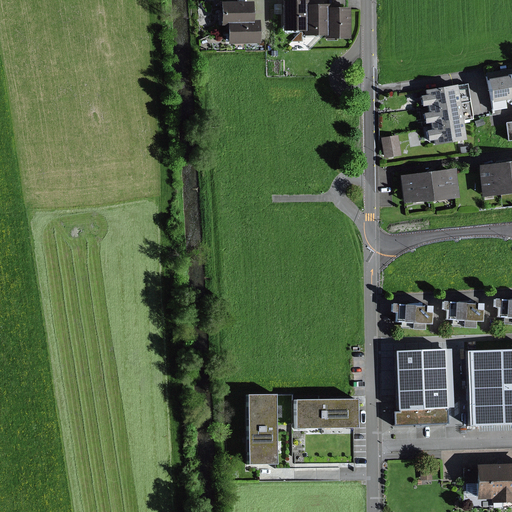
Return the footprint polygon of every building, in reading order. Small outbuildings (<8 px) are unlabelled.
[(219,0),(219,23),(228,23),(227,20),(251,19),(251,0),(219,0)] [(281,0),(281,31),(304,31),(304,5),(308,5),(308,0),(281,0)] [(304,35),(325,35),(325,8),(328,8),(328,5),(308,5),(304,5),(304,31),(304,35)] [(350,8),(328,8),(325,8),(325,35),(325,39),(350,39),(350,8)] [(259,19),(251,19),(227,20),(228,23),(228,46),(260,44),(259,19)] [(511,72),(487,77),(491,101),(494,100),(495,109),(509,107),(507,98),(511,96),(511,72)] [(428,104),(428,107),(471,100),(468,82),(458,84),(457,81),(425,87),(426,93),(419,94),(421,105),(428,104)] [(431,121),(432,124),(465,118),(474,117),(471,100),(428,107),(429,110),(423,111),(425,122),(431,121)] [(468,140),(465,118),(432,124),(432,127),(425,128),(427,139),(434,138),(436,146),(468,140)] [(400,134),(382,137),(385,157),(403,154),(400,134)] [(511,159),(478,163),(482,194),(511,190),(511,159)] [(457,167),(400,173),(403,203),(460,198),(457,167)] [(511,296),(500,296),(495,295),(494,308),(497,308),(496,314),(504,315),(504,323),(511,323),(511,296)] [(475,327),(476,321),(484,321),(485,302),(449,299),(442,298),(441,307),(446,308),(445,318),(453,319),(452,325),(475,327)] [(433,304),(393,300),(391,318),(390,324),(423,330),(425,322),(431,323),(433,304)] [(455,347),(387,349),(389,429),(457,427),(455,347)] [(511,347),(468,349),(470,426),(511,424),(511,347)] [(276,394),(247,393),(247,460),(275,461),(276,394)] [(355,397),(296,398),(296,428),(355,427),(355,397)] [(483,496),(492,496),(493,504),(511,503),(511,460),(476,461),(476,467),(469,467),(470,498),(483,497),(483,496)]
